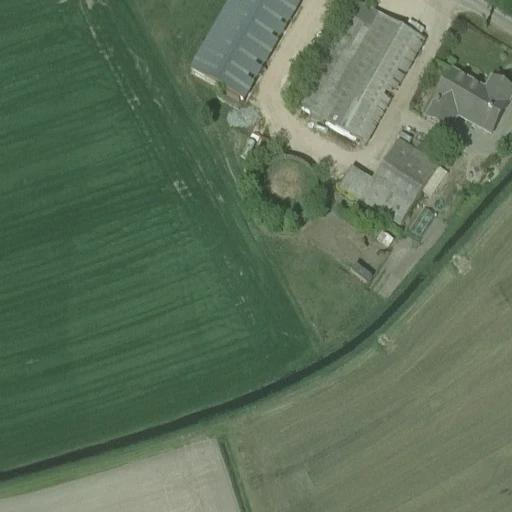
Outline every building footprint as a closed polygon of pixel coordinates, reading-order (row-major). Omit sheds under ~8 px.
[(254,0),(215,80),(272,108),(326,0),(254,0)] [(369,0),(319,114),(391,145),(441,30),(372,0),(369,0)] [(486,138),(511,95),(511,94),(484,78),(479,87),(447,68),(417,118),(445,135),(455,119),(486,138)] [(256,122),(262,112),(236,98),(231,109),(256,122)] [(263,121),(282,128),(285,117),(267,110),(263,121)] [(375,166),(361,191),(430,229),(466,165),(420,140),(399,179),(375,166)] [(456,215),(441,208),(429,232),(444,240),(456,215)]
